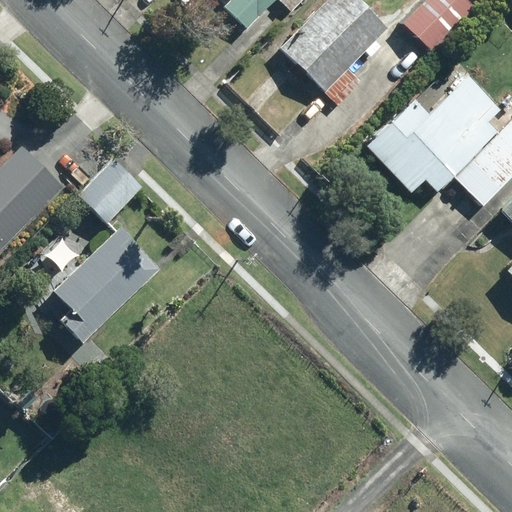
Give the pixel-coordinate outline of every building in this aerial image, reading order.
[(229,0),(220,10),(243,33),(274,0),(229,0)] [(353,0),(329,0),(280,50),(326,95),(364,55),(372,63),(382,53),(375,45),(387,33),(353,0)] [(459,0),(423,0),(401,24),(431,53),(471,11),(459,0)] [(404,97),(357,144),(405,192),(417,181),(428,192),(446,175),(478,206),(483,201),(511,171),(511,115),(494,133),(481,121),(492,109),(458,75),(420,113),(404,97)] [(114,164),(78,200),(104,225),(139,190),(114,164)] [(511,189),(494,207),(511,225),(511,258),(501,269),(511,280),(511,189)] [(70,311),(59,322),(81,344),(159,270),(118,228),(51,292),(70,311)]
